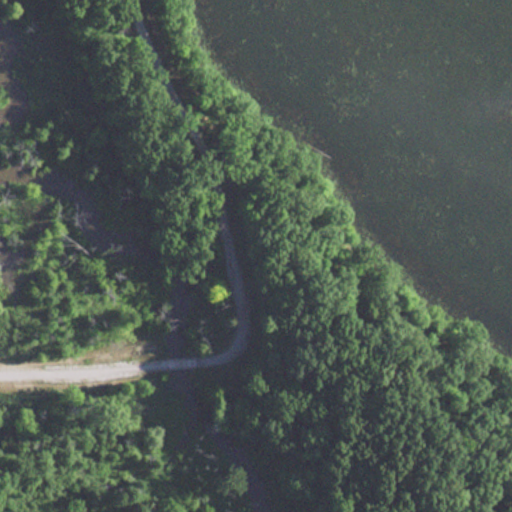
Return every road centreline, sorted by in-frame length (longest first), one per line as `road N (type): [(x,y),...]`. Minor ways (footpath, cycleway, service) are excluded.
road 1 (track): [(247,285),(214,158),(135,0)]
road 2 (track): [(168,362),(0,368)]
